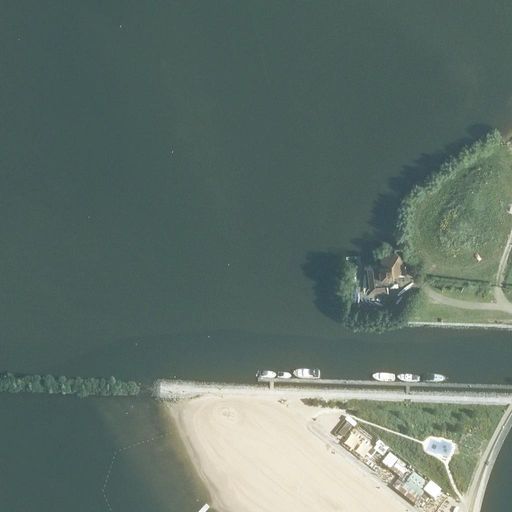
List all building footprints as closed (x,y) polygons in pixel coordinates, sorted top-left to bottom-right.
[(395,280),(394,273),(404,272),(402,257),(405,257),(404,248),(395,249),(395,251),(381,253),(382,264),(367,265),(370,288),(373,290),(389,288),(388,283),(393,283),(395,280)] [(484,301),(432,299),(432,321),(484,323),(484,301)] [(380,446),(376,451),(382,456),(386,451),(380,446)] [(394,459),(386,468),(390,471),(395,464),(397,461),(394,459)] [(400,479),(395,485),(416,502),(421,506),(422,506),(429,498),(434,501),(440,493),(435,489),(431,485),(430,486),(425,482),(414,474),(412,477),(407,473),(403,470),(400,474),(398,477),(400,479)]
